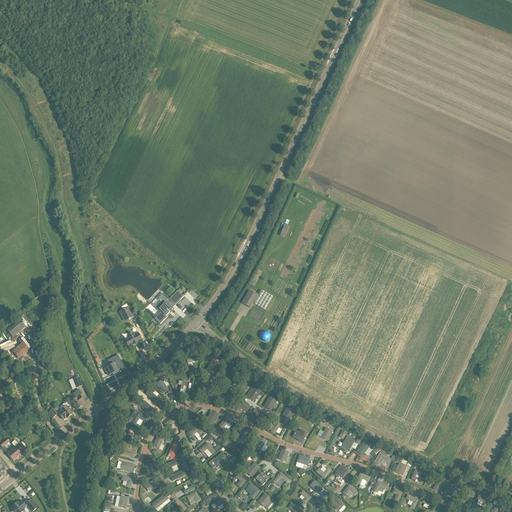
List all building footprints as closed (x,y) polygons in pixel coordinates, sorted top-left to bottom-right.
[(278,243),(273,253),(276,255),(278,252),(282,245),(278,243)] [(249,290),(241,303),(250,309),(258,296),(249,290)] [(155,319),(160,324),(174,310),(173,308),(184,297),(177,291),(169,299),(163,294),(158,299),(158,300),(153,305),(160,313),(155,319)] [(40,297),(35,299),(31,302),(34,312),(44,309),(40,297)] [(126,321),(133,317),(129,308),(122,312),(126,321)] [(6,330),(13,338),(26,327),(19,319),(6,330)] [(152,324),(146,330),(149,333),(155,327),(152,324)] [(135,335),(129,333),(128,339),(125,340),(129,347),(141,341),(138,334),(135,335)] [(23,342),(13,351),(19,359),(30,350),(23,342)] [(108,376),(117,370),(116,368),(120,366),(116,359),(103,367),(108,376)] [(221,363),(214,359),(207,371),(214,375),(221,363)] [(228,368),(221,378),(228,383),(236,373),(228,368)] [(172,369),(163,373),(164,377),(174,373),(172,369)] [(73,379),(76,389),(83,386),(79,377),(73,379)] [(249,386),(242,381),(235,391),(242,396),(249,386)] [(205,396),(208,384),(199,382),(197,394),(205,396)] [(262,392),(254,387),(248,398),(255,403),(262,392)] [(149,391),(146,394),(155,403),(158,399),(157,397),(153,394),(149,391)] [(164,404),(170,401),(165,391),(159,393),(164,404)] [(229,394),(221,391),(216,401),(224,405),(229,394)] [(85,402),(80,396),(77,398),(71,402),(77,410),(78,409),(79,409),(81,408),(81,407),(83,405),(82,404),(85,402)] [(278,401),(270,397),(264,407),(271,412),(278,401)] [(154,410),(144,401),(141,405),(151,413),(154,410)] [(247,413),(251,408),(243,403),(237,412),(239,413),(242,409),(247,413)] [(67,419),(73,414),(66,406),(61,411),(58,414),(63,420),(66,418),(67,419)] [(295,411),(287,408),(282,418),(290,422),(295,411)] [(53,409),(48,414),(52,419),(57,414),(53,409)] [(261,425),(266,416),(256,410),(252,415),(258,418),(256,422),(261,425)] [(146,423),(149,418),(139,412),(132,422),(136,425),(140,419),(146,423)] [(200,418),(197,414),(187,423),(190,426),(200,418)] [(218,419),(211,414),(205,424),(212,429),(218,419)] [(173,418),(165,425),(168,429),(177,423),(173,418)] [(228,424),(224,421),(217,429),(224,436),(228,432),(224,429),(228,424)] [(282,425),(277,422),(271,433),(275,436),(282,425)] [(197,433),(200,437),(204,433),(197,427),(190,434),(193,437),(197,433)] [(142,441),(145,434),(131,428),(129,434),(142,441)] [(295,439),(302,443),(304,439),(307,433),(301,430),(301,429),(299,432),(297,431),(296,431),(292,437),(295,439)] [(334,432),(326,429),(321,438),(329,442),(334,432)] [(250,436),(243,431),(235,441),(242,447),(250,436)] [(165,438),(158,435),(153,448),(160,451),(165,438)] [(347,437),(341,449),(349,453),(355,442),(347,437)] [(260,438),(255,447),(261,451),(267,442),(260,438)] [(0,444),(0,445),(2,448),(10,442),(7,439),(0,444)] [(372,445),(366,440),(357,452),(363,457),(372,445)] [(8,454),(13,461),(24,452),(15,441),(11,444),(15,448),(8,454)] [(180,445),(175,442),(169,454),(175,457),(180,445)] [(208,450),(212,456),(216,453),(208,444),(200,451),(203,454),(208,450)] [(377,447),(372,452),(376,455),(381,449),(377,447)] [(282,450),(278,460),(286,463),(290,453),(282,450)] [(135,460),(137,455),(124,451),(122,456),(135,460)] [(228,460),(223,454),(212,462),(218,469),(228,460)] [(392,461),(381,454),(375,464),(379,466),(382,461),(389,465),(392,461)] [(308,466),(310,458),(300,455),(297,463),(308,466)] [(184,457),(180,459),(184,468),(188,466),(184,457)] [(179,464),(177,460),(165,466),(166,470),(179,464)] [(134,474),(136,466),(123,463),(121,471),(134,474)] [(153,463),(149,465),(154,477),(158,475),(153,463)] [(261,469),(255,463),(246,473),(252,478),(261,469)] [(408,467),(400,464),(396,474),(403,477),(408,467)] [(348,470),(342,465),(336,473),(342,477),(348,470)] [(323,473),(319,469),(315,472),(324,480),(331,471),(327,468),(323,473)] [(194,483),(198,481),(192,471),(188,474),(194,483)] [(424,474),(415,471),(411,480),(415,482),(417,476),(422,478),(424,474)] [(185,476),(183,472),(171,478),(173,482),(185,476)] [(287,484),(289,480),(281,474),(273,483),(277,485),(282,480),(287,484)] [(368,483),(370,478),(360,474),(355,484),(360,485),(362,480),(368,483)] [(247,482),(239,475),(236,478),(240,482),(237,486),(241,489),(247,482)] [(259,478),(256,481),(264,488),(267,484),(266,484),(269,481),(263,475),(260,478),(259,478)] [(131,488),(134,480),(123,477),(122,481),(128,483),(127,487),(131,488)] [(159,484),(155,478),(146,486),(150,491),(159,484)] [(438,492),(442,483),(433,478),(431,482),(436,485),(434,490),(438,492)] [(318,494),(323,488),(315,480),(310,486),(318,494)] [(389,486),(377,481),(373,491),(378,493),(380,488),(387,491),(389,486)] [(253,500),(260,492),(251,484),(248,487),(254,492),(250,497),(253,500)] [(456,487),(449,484),(444,494),(452,497),(456,487)] [(354,496),(357,493),(349,485),(342,493),(346,496),(350,492),(354,496)] [(195,490),(193,486),(183,491),(185,495),(195,490)] [(404,494),(395,490),(393,494),(397,496),(394,502),(399,504),(404,494)] [(312,499),(303,491),(300,495),(305,499),(302,502),(306,506),(312,499)] [(200,500),(196,492),(187,497),(189,501),(195,498),(197,502),(200,500)] [(217,497),(215,492),(204,498),(206,503),(217,497)] [(169,500),(165,495),(152,505),(156,510),(169,500)] [(271,499),(266,495),(259,502),(264,507),(271,499)] [(490,501),(480,495),(477,500),(483,503),(479,510),(484,511),(490,501)] [(413,503),(410,509),(414,511),(419,501),(408,496),(406,499),(413,503)] [(339,511),(344,506),(335,497),(330,502),(339,511)] [(126,508),(128,499),(121,498),(118,508),(127,510),(127,508),(126,508)] [(11,508),(14,511),(23,511),(24,511),(23,510),(27,507),(30,511),(34,511),(39,509),(32,500),(25,506),(22,501),(19,504),(18,503),(11,508)] [(223,500),(212,506),(214,509),(225,503),(223,500)] [(434,509),(436,505),(425,500),(423,504),(434,509)]
